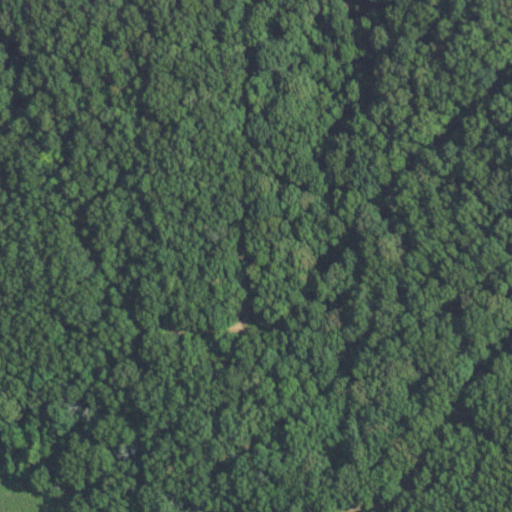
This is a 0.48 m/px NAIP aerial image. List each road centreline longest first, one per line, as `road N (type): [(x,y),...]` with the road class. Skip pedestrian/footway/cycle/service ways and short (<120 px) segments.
road 1 (track): [(140,511),(152,483),(146,329),(290,322),(364,238)]
road 2 (track): [(245,326),(254,0)]
road 3 (track): [(332,511),(386,501),(511,336)]
road 4 (track): [(511,57),(406,200),(364,238)]
